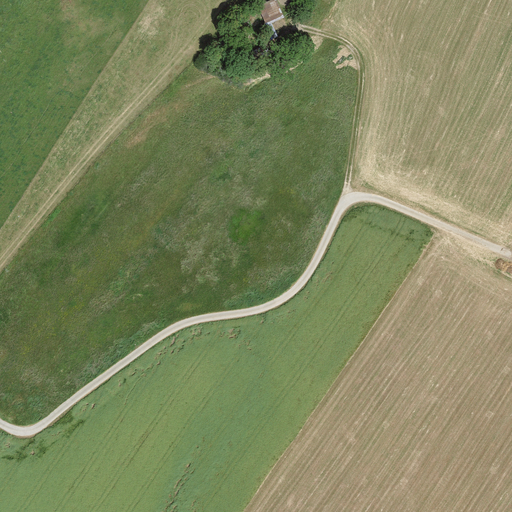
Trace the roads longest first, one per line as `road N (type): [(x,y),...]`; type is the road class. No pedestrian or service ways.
road 1 (track): [(0,423),(34,429),(175,327),(280,300),(302,281),(353,197),(381,200),(511,255)]
road 2 (track): [(280,0),(296,24),(346,42),(358,58),(347,200)]
